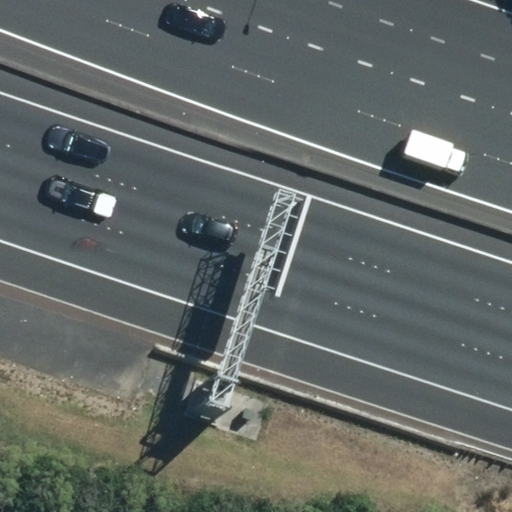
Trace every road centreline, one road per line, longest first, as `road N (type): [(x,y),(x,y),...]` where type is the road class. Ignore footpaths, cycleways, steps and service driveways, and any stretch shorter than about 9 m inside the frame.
road 1 (motorway): [(511,310),(0,139)]
road 2 (motorway): [(62,0),(511,153)]
